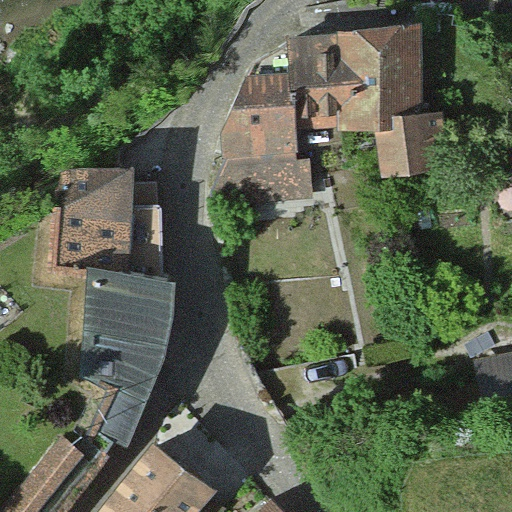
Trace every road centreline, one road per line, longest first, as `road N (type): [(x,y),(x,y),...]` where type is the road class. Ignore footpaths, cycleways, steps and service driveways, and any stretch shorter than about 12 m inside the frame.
road 1 (unclassified): [(326,0),(260,43),(201,158),(208,380)]
road 2 (unclassified): [(88,511),(208,380)]
road 3 (unclassified): [(208,380),(305,511)]
